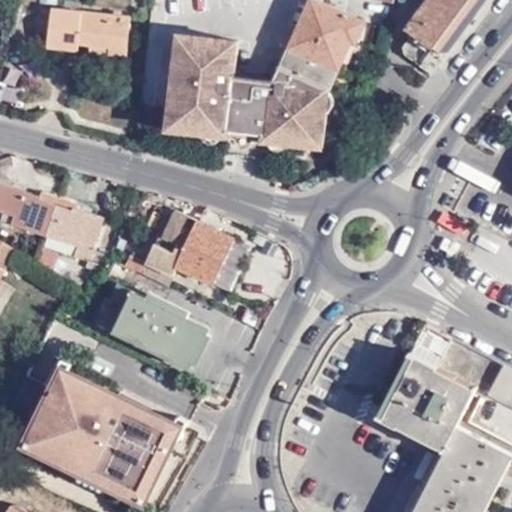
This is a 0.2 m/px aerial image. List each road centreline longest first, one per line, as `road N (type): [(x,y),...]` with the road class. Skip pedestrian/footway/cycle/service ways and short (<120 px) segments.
road 1 (tertiary): [(0,130),(313,226)]
road 2 (secondary): [(319,266),(261,370),(217,496)]
road 3 (secondary): [(272,505),(265,475),(272,417),(310,347),(356,292)]
road 4 (secondary): [(511,21),(407,155),(371,184)]
road 5 (secondary): [(414,211),(445,145),(511,59)]
